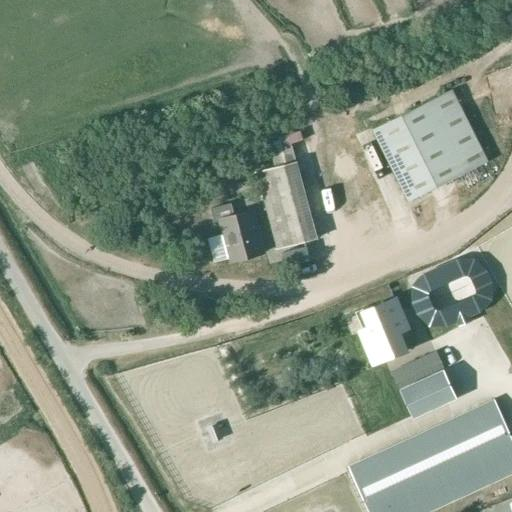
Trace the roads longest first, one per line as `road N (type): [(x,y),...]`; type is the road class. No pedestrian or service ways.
road 1 (track): [(489,201),(353,279),(199,336),(118,356),(59,360)]
road 2 (track): [(353,279),(162,273),(91,245),(30,203),(0,151)]
road 3 (track): [(511,390),(503,385),(236,511)]
road 4 (unclassified): [(148,511),(0,260)]
road 5 (track): [(0,320),(98,511)]
